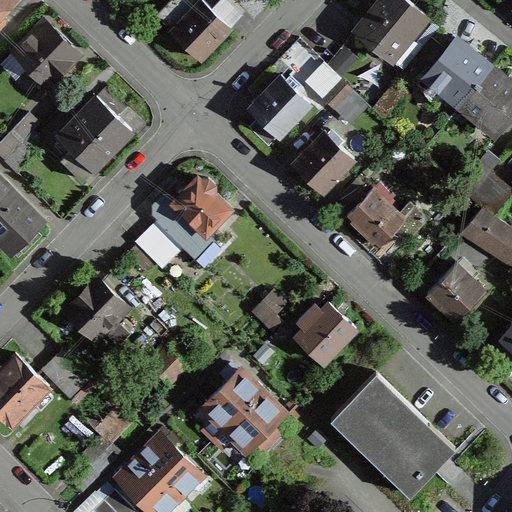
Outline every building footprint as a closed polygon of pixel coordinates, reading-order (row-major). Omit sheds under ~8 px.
[(0,0),(0,24),(6,18),(7,13),(3,10),(12,0),(0,0)] [(171,30),(199,58),(232,25),(231,25),(212,6),(206,0),(168,0),(156,12),(172,29),(171,30)] [(218,0),(212,6),(231,25),(242,13),(228,0),(218,0)] [(410,0),(379,0),(356,28),(392,59),(413,34),(411,32),(427,13),(410,0)] [(13,50),(48,85),(80,52),(45,18),(13,50)] [(436,62),(457,37),(462,31),(446,18),(420,50),(436,62)] [(427,74),(462,102),(491,65),(457,37),(436,62),(427,74)] [(462,102),(497,131),(511,111),(511,82),(491,65),(462,102)] [(338,72),(319,92),(329,101),(348,82),(338,72)] [(260,114),(280,134),(311,102),(281,73),(250,105),(260,114)] [(348,82),(329,101),(338,111),(357,91),(348,82)] [(405,94),(392,83),(372,106),(385,117),(405,94)] [(108,84),(99,94),(119,114),(128,104),(108,84)] [(99,94),(98,93),(59,133),(72,146),(94,168),(133,128),(119,114),(99,94)] [(29,110),(0,140),(0,151),(6,157),(13,150),(23,140),(40,121),(29,110)] [(250,124),(270,144),(280,134),(260,114),(250,124)] [(294,161),(323,190),(355,157),(325,128),(294,161)] [(23,140),(13,150),(19,156),(29,146),(23,140)] [(84,178),(94,168),(72,146),(62,157),(84,178)] [(459,184),(471,195),(490,172),(499,160),(487,150),(459,184)] [(471,195),(483,206),(495,214),(511,193),(511,189),(490,172),(471,195)] [(0,235),(13,249),(43,219),(0,175),(0,235)] [(207,230),(230,207),(214,190),(215,188),(215,183),(209,177),(204,177),(202,179),(198,175),(175,198),(170,194),(164,194),(154,203),(153,209),(160,215),(157,218),(160,221),(181,242),(195,256),(214,237),(207,230)] [(373,186),(348,212),(379,243),(405,217),(373,186)] [(483,206),(462,229),(511,261),(511,224),(495,214),(483,206)] [(181,242),(160,221),(138,242),(156,260),(159,263),(181,242)] [(156,260),(138,242),(129,252),(147,269),(156,260)] [(428,289),(456,317),(485,288),(457,260),(428,289)] [(64,306),(97,338),(105,329),(119,343),(130,331),(116,317),(129,305),(102,279),(94,288),(88,282),(64,306)] [(273,289),(255,307),(274,327),(282,320),(275,312),(286,302),(273,289)] [(297,333),(323,359),(357,326),(330,299),(322,308),(315,302),(298,318),(305,325),(297,333)] [(169,345),(151,363),(169,381),(187,363),(169,345)] [(64,346),(42,367),(70,396),(92,374),(64,346)] [(49,383),(16,351),(0,368),(0,408),(14,421),(34,400),(42,407),(54,394),(46,386),(49,383)] [(240,367),(206,401),(216,411),(212,415),(224,427),(265,385),(254,375),(251,377),(240,367)] [(377,370),(332,416),(410,492),(456,446),(377,370)] [(265,385),(224,427),(234,437),(232,440),(243,451),(284,410),(273,399),(276,396),(265,385)] [(101,389),(80,412),(111,440),(133,417),(101,389)] [(150,442),(140,453),(181,494),(203,472),(165,435),(154,446),(150,442)] [(132,467),(121,478),(155,511),(162,511),(181,494),(140,453),(129,464),(132,467)] [(81,454),(64,471),(73,481),(91,463),(81,454)] [(104,497),(94,507),(98,511),(132,511),(136,508),(115,487),(104,497)] [(95,488),(75,508),(78,511),(89,511),(94,507),(104,497),(95,488)]
